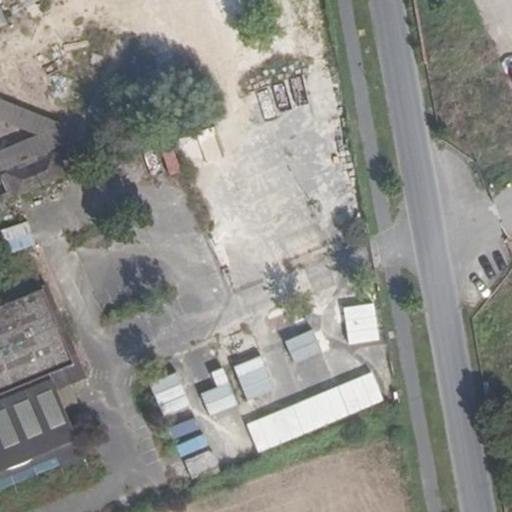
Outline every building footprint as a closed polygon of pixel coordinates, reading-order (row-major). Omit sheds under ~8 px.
[(158,146),(168,176),(183,170),(173,141),(158,146)] [(28,364),(41,394),(84,376),(47,286),(41,288),(66,348),(28,364)] [(0,489),(70,461),(41,394),(28,364),(66,348),(41,288),(0,306),(0,489)] [(343,304),(346,342),(377,339),(374,302),(343,304)] [(257,352),(210,373),(215,385),(198,393),(209,417),(274,387),(257,352)] [(255,450),(384,401),(373,372),(244,421),(255,450)] [(197,419),(171,423),(176,453),(202,449),(197,419)] [(208,453),(186,460),(191,474),(213,467),(208,453)]
